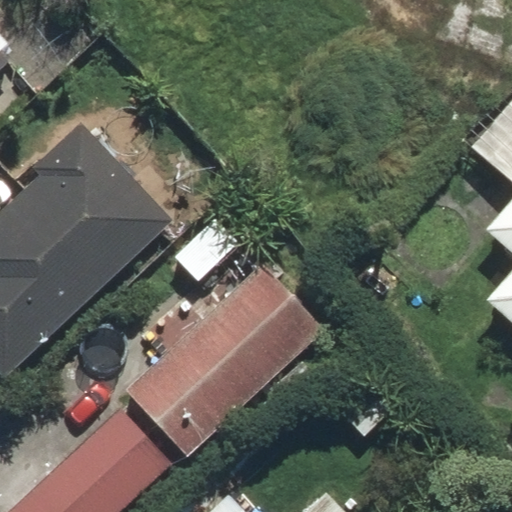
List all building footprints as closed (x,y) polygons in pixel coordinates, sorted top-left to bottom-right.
[(0,56),(15,43),(0,25),(0,56)] [(293,101),(338,151),(327,162),(345,181),(356,171),(371,188),(456,112),(448,103),(464,89),(418,37),(401,52),(377,25),(293,101)] [(511,104),(479,142),(511,170),(511,203),(495,223),(511,238),(511,279),(496,298),(511,311),(511,104)] [(0,363),(10,374),(178,218),(87,119),(37,165),(45,174),(0,216),(0,363)] [(129,387),(137,395),(12,511),(117,511),(186,447),(194,455),(240,412),(262,435),(326,375),(304,351),(342,315),(278,247),(129,387)] [(355,511),(333,488),(306,511),(253,511),(234,491),(210,511),(355,511)]
